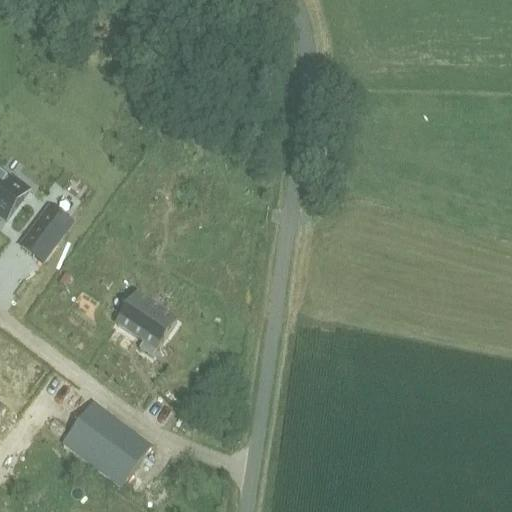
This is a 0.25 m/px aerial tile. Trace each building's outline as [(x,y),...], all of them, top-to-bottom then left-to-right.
[(0,168),(0,212),(2,213),(24,183),(11,173),(9,175),(0,168)] [(55,206),(25,246),(46,262),(76,222),(55,206)] [(50,334),(88,362),(89,359),(101,342),(71,320),(64,318),(65,313),(36,292),(44,280),(48,266),(35,285),(34,285),(12,269),(0,265),(0,299),(3,301),(48,334),(50,334)] [(157,354),(177,325),(137,298),(118,327),(144,345),(140,351),(153,360),(157,354)] [(87,367),(167,416),(180,394),(100,346),(87,367)] [(0,384),(27,406),(43,386),(3,354),(0,357),(0,384)] [(151,450),(94,406),(63,447),(121,491),(151,450)]
